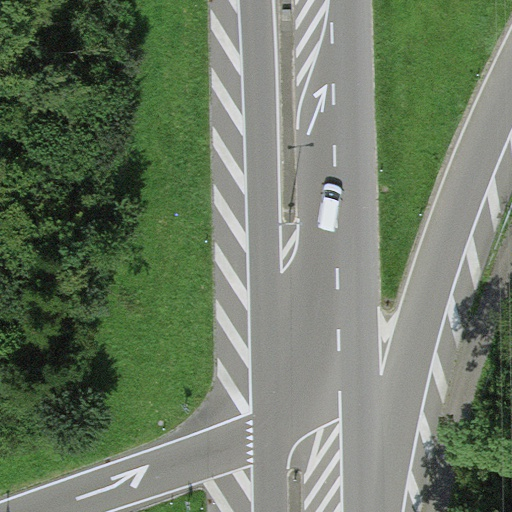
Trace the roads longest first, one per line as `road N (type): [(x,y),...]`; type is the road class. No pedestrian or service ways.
road 1 (motorway): [(378,511),(434,297),(511,95)]
road 2 (secondary): [(258,0),(272,434)]
road 3 (secondary): [(358,346),(352,0)]
road 4 (motorway): [(46,511),(272,434)]
road 5 (secondary): [(363,511),(358,346)]
road 6 (motorway): [(272,434),(358,346)]
